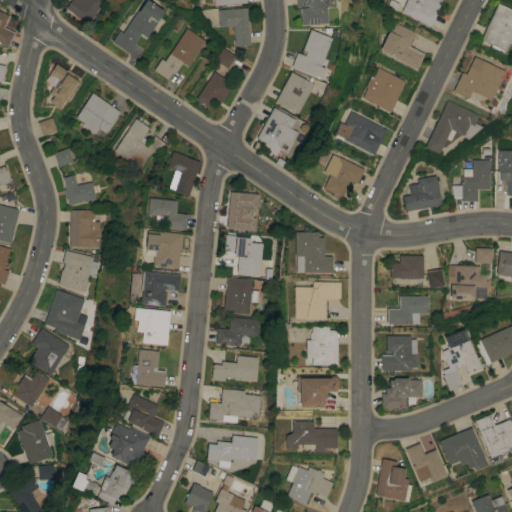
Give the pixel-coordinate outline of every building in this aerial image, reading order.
[(104,0),(88,23),(65,7),(69,0),(104,0)] [(127,52),(111,41),(118,30),(118,29),(122,22),(126,25),(137,9),(137,10),(143,0),(154,0),(165,7),(156,20),(157,20),(146,37),(140,33),(127,52)] [(334,0),(335,6),(326,6),(327,22),(301,24),(299,8),(307,7),(307,5),(297,6),(296,0),(334,0)] [(398,11),(403,0),(439,0),(433,13),(434,14),(429,25),(398,11)] [(511,45),(506,42),(502,50),(479,39),(497,2),(511,10),(511,45)] [(249,43),(233,44),(232,24),(217,26),(216,9),(231,8),(246,7),(249,43)] [(11,32),(0,27),(5,14),(0,12),(0,44),(5,46),(11,32)] [(423,52),(415,68),(376,49),(385,30),(387,31),(392,22),(413,32),(407,45),(423,52)] [(185,27),(204,40),(188,65),(182,61),(174,73),(171,71),(166,79),(152,70),(160,58),(163,60),(185,27)] [(320,66),(324,68),(320,77),(291,66),(296,52),(304,55),(306,51),(302,49),(310,29),(331,37),(320,66)] [(214,59),(221,47),(235,56),(228,68),(214,59)] [(503,70),(495,86),(488,99),(470,90),(466,98),(451,91),(461,72),(464,74),(473,56),(503,70)] [(44,101),(59,109),(76,78),(51,64),(42,81),(52,87),(44,101)] [(388,112),(359,97),(364,87),(363,86),(368,75),(371,76),(376,67),(403,80),(388,112)] [(213,71),(232,84),(218,103),(212,99),(207,107),(195,98),(213,71)] [(290,71),(313,83),(297,113),(274,101),(290,71)] [(91,133),(94,128),(102,133),(117,112),(88,93),(70,119),(91,133)] [(465,138),(462,135),(453,130),(448,140),(444,138),(437,153),(423,147),(446,99),(477,114),(473,122),(480,126),(465,138)] [(272,107),(294,119),(290,127),(298,132),(286,152),(279,148),(278,149),(256,137),(272,107)] [(385,128),(372,154),(331,134),(337,121),(342,124),(348,111),(385,128)] [(53,130),(49,117),(35,122),(40,135),(53,130)] [(109,152),(135,169),(149,150),(136,141),(145,127),(132,118),(109,152)] [(356,183),(349,179),(339,199),(330,195),(332,192),(322,187),(328,174),(321,171),(324,165),(312,158),(317,147),(330,154),(333,148),(348,155),(346,160),(363,169),(356,183)] [(55,166),(70,161),(65,148),(51,152),(55,166)] [(511,150),(511,194),(505,194),(505,179),(499,179),(499,171),(498,171),(498,150),(511,150)] [(184,196),(197,161),(169,151),(163,167),(177,172),(170,191),(184,196)] [(461,184),(461,176),(463,176),(463,168),(472,168),(472,160),(489,159),(489,188),(476,188),(476,200),(461,200),(461,196),(453,196),(451,184),(461,184)] [(0,183),(8,182),(3,164),(0,164),(0,183)] [(74,185),(71,174),(59,177),(65,205),(93,199),(89,182),(74,185)] [(435,175),(438,189),(437,190),(440,204),(405,210),(402,195),(410,194),(408,185),(417,183),(416,178),(435,175)] [(255,211),(256,193),(226,192),(224,228),(239,229),(239,220),(245,221),(245,210),(255,211)] [(173,200),(144,198),(143,215),(152,215),(152,226),(183,228),(184,214),(172,213),(173,200)] [(0,241),(7,243),(16,210),(0,205),(0,241)] [(97,221),(91,221),(91,210),(67,209),(66,246),(96,247),(97,221)] [(177,234),(142,231),(140,250),(150,251),(149,266),(174,268),(177,234)] [(291,232),(291,272),(329,273),(329,256),(320,256),(320,233),(291,232)] [(259,243),(248,242),(248,237),(222,236),(221,252),(235,253),(234,273),(258,275),(259,243)] [(472,248),(472,266),(445,266),(444,284),(447,284),(446,299),(470,299),(470,289),(484,290),(485,263),(489,263),(489,249),(472,248)] [(63,250),(54,284),(81,291),(86,275),(93,277),(98,260),(63,250)] [(511,253),(496,251),(492,275),(511,278),(511,253)] [(396,255),(396,263),(387,263),(387,278),(420,278),(420,255),(396,255)] [(424,273),(427,288),(441,285),(438,270),(424,273)] [(177,275),(139,271),(136,304),(161,306),(163,289),(175,291),(177,275)] [(222,313),(247,313),(248,279),(223,278),(222,313)] [(337,282),(308,281),(308,286),(290,286),(290,318),(322,318),(322,299),(337,299),(337,282)] [(77,338),(84,315),(77,313),(81,298),(52,289),(40,327),(77,338)] [(396,296),(396,309),(384,309),(384,324),(408,324),(408,313),(424,312),(424,296),(396,296)] [(165,310),(131,308),(130,331),(138,332),(137,343),(164,345),(165,310)] [(237,335),(254,336),(255,318),(229,317),(229,323),(215,322),(213,344),(237,345),(237,335)] [(477,340),(487,362),(511,351),(511,332),(509,326),(477,340)] [(333,327),(307,328),(308,340),(304,340),(304,365),(334,365),(333,327)] [(48,375),(66,345),(37,328),(28,343),(34,346),(25,361),(48,375)] [(441,338),(446,348),(439,351),(446,367),(438,371),(446,391),(459,385),(453,370),(454,368),(461,365),(464,373),(477,367),(461,329),(441,338)] [(383,336),(383,352),(390,352),(390,355),(378,355),(378,371),(407,371),(407,368),(413,368),(413,355),(407,355),(407,336),(383,336)] [(155,350),(133,349),(131,384),(160,386),(161,370),(154,370),(155,350)] [(207,379),(221,381),(222,377),(252,381),(256,357),(233,354),(232,364),(210,361),(207,379)] [(9,395),(29,406),(45,378),(33,371),(28,380),(20,375),(9,395)] [(295,378),(296,407),(322,407),(322,391),(334,391),(334,377),(295,378)] [(385,380),(386,388),(382,388),(382,393),(378,393),(378,408),(402,408),(402,407),(405,406),(404,397),(418,397),(418,379),(405,379),(405,377),(390,378),(390,380),(385,380)] [(256,417),(257,395),(242,394),(242,390),(218,389),(217,403),(206,402),(205,420),(233,421),(233,416),(256,417)] [(155,403),(128,395),(119,423),(155,434),(159,421),(150,418),(155,403)] [(0,425),(1,425),(10,430),(19,414),(0,403),(0,425)] [(59,416),(46,406),(37,417),(50,427),(59,416)] [(472,421),(487,457),(484,458),(487,465),(499,460),(496,453),(504,450),(503,447),(511,443),(511,434),(506,420),(491,426),(487,414),(472,421)] [(49,456),(37,420),(13,428),(25,464),(49,456)] [(333,428),(311,428),(311,420),(289,420),(288,433),(282,433),(282,449),(294,449),(294,444),(311,444),(311,452),(320,452),(320,448),(333,448),(333,428)] [(105,457),(136,466),(145,435),(110,424),(103,448),(107,449),(105,457)] [(435,441),(445,465),(455,461),(457,465),(463,463),(465,468),(470,466),(471,469),(483,464),(468,428),(435,441)] [(255,437),(229,435),(228,443),(205,441),(203,460),(215,461),(215,466),(226,467),(227,458),(252,460),(255,437)] [(402,449),(410,471),(422,466),(427,481),(442,476),(432,449),(420,454),(416,443),(402,449)] [(378,458),(371,495),(401,501),(405,480),(400,479),(402,469),(389,466),(390,461),(378,458)] [(35,465),(36,479),(52,478),(51,464),(35,465)] [(330,482),(319,477),(321,472),(305,466),(303,470),(289,464),(283,479),(289,481),(283,496),(302,504),(308,491),(323,497),(330,482)] [(111,504),(115,492),(121,494),(129,472),(109,465),(104,480),(99,478),(92,497),(111,504)] [(67,485),(88,495),(94,483),(72,473),(67,485)] [(201,511),(210,492),(189,483),(180,504),(197,511),(201,511)] [(511,486),(503,490),(505,495),(506,494),(511,508),(511,486)] [(242,511),(243,511),(238,509),(242,499),(217,490),(208,511),(242,511)] [(468,502),(472,511),(504,511),(501,504),(491,508),(485,495),(468,502)]
